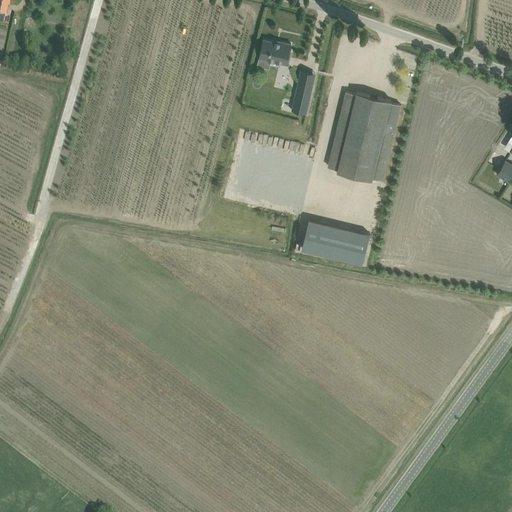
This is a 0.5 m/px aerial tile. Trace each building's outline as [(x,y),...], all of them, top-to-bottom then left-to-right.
[(0,0),(0,9),(6,10),(7,3),(9,4),(9,0),(0,0)] [(270,60),(287,64),(288,57),(290,57),(292,50),(290,50),(291,43),(280,41),(280,42),(264,38),(259,57),(270,60)] [(299,81),(292,110),(306,113),(313,84),(312,84),(299,81)] [(330,157),(328,166),(338,168),(338,170),(373,178),(373,176),(383,179),(398,113),(401,104),(391,101),(392,99),(357,91),(356,93),(346,91),(344,100),(342,107),(352,109),(340,159),(330,157)] [(511,163),(506,159),(497,173),(511,183),(511,163)] [(309,218),(302,248),(363,262),(370,233),(309,218)]
